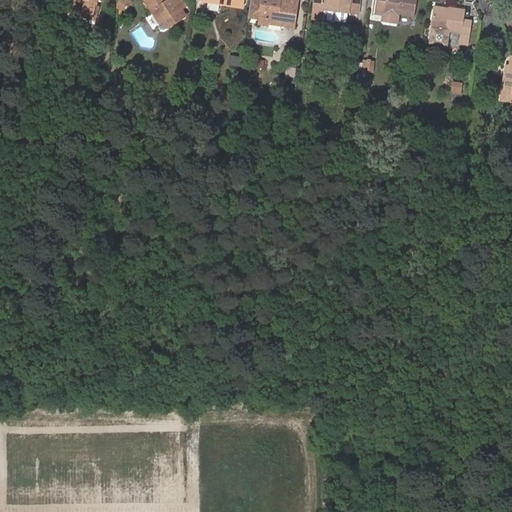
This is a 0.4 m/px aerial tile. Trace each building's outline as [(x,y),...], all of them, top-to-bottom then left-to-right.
[(92,15),(94,7),(96,0),(68,0),(65,15),(82,19),(82,17),(83,13),(92,15)] [(117,0),(116,8),(128,10),(129,0),(117,0)] [(155,9),(162,21),(181,9),(186,5),(182,0),(167,0),(164,2),(163,0),(144,0),(151,11),(155,9)] [(296,28),(299,0),(288,0),(288,3),(282,2),(282,0),(263,0),(263,1),(256,0),(252,0),(249,18),(260,19),(259,25),(270,26),(270,25),(296,28)] [(357,14),(359,0),(314,0),(313,8),(348,13),(357,14)] [(412,16),(414,0),(376,0),(375,14),(383,16),(382,21),(397,23),(399,14),(412,16)] [(98,8),(94,7),(92,15),(83,13),(82,17),(95,20),(98,8)] [(467,45),(471,21),(462,20),(464,10),(448,7),(448,8),(448,11),(434,10),(431,29),(433,30),(431,43),(445,45),(447,32),(460,34),(459,43),(467,45)] [(159,23),(162,21),(155,9),(151,11),(159,23)] [(166,27),(185,15),(181,9),(162,21),(166,27)] [(511,56),(511,57),(510,65),(507,65),(502,99),(511,100),(511,56)] [(372,63),(365,62),(364,70),(370,71),(372,63)]
